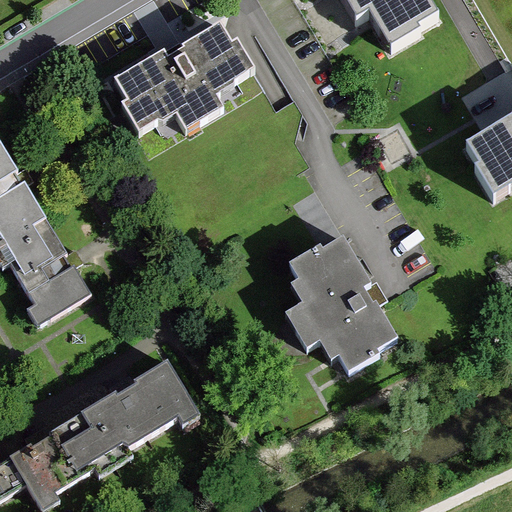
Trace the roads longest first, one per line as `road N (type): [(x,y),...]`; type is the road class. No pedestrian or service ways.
road 1 (track): [(162,511),(511,338)]
road 2 (residential): [(0,72),(121,0)]
